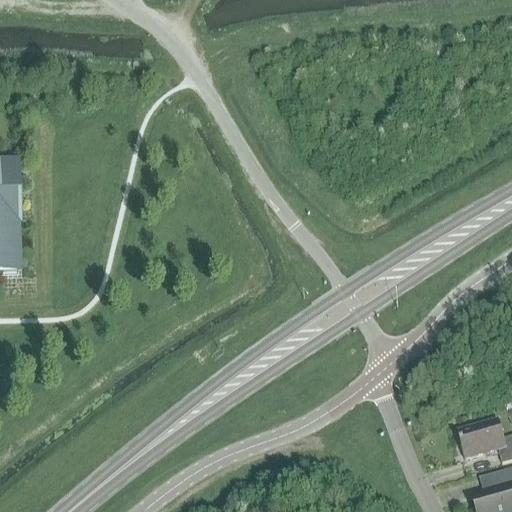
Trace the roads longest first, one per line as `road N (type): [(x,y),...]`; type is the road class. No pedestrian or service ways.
road 1 (unclassified): [(343,291),(274,203),(170,39),(114,0)]
road 2 (primary): [(343,291),(135,446),(112,475)]
road 3 (primary): [(112,475),(359,314)]
road 4 (unclassified): [(142,511),(207,465),(301,428),(379,374)]
road 5 (primary): [(511,187),(343,291)]
road 6 (primary): [(359,314),(511,214)]
road 7 (unclassified): [(379,374),(443,310),(511,259)]
road 8 (unclassified): [(432,511),(408,467),(379,374)]
